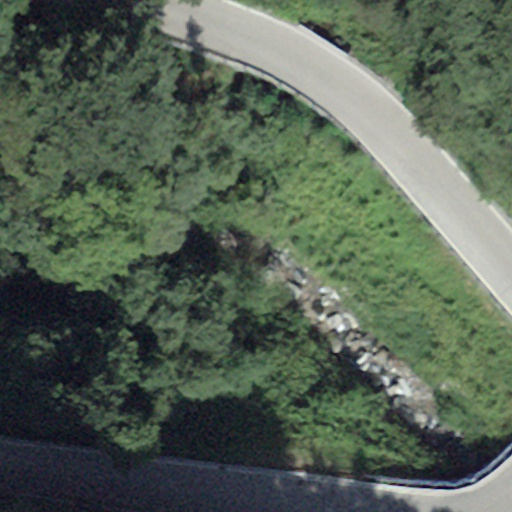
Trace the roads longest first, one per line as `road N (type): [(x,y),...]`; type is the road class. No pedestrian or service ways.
road 1 (tertiary): [(511,272),(375,122),(322,77),(265,45),(149,0)]
road 2 (tertiary): [(0,467),(277,511)]
